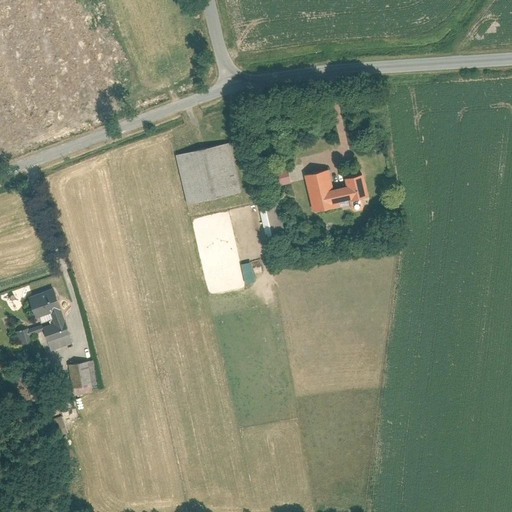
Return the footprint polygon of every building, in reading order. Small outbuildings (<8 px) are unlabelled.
[(221,141),(168,153),(179,202),(232,191),(221,141)] [(313,167),(295,172),(305,210),(336,202),(338,209),(358,204),(349,171),(334,175),(336,181),(318,186),(313,167)] [(288,168),(273,170),(275,185),(290,183),(288,168)] [(286,238),(278,202),(259,206),(266,242),(286,238)] [(245,284),(255,281),(250,261),(240,264),(245,284)] [(46,286),(19,295),(27,317),(40,312),(44,323),(32,328),(40,351),(66,342),(46,286)] [(97,383),(94,359),(68,363),(73,395),(92,392),(91,384),(97,383)] [(58,435),(67,431),(62,416),(52,419),(58,435)]
